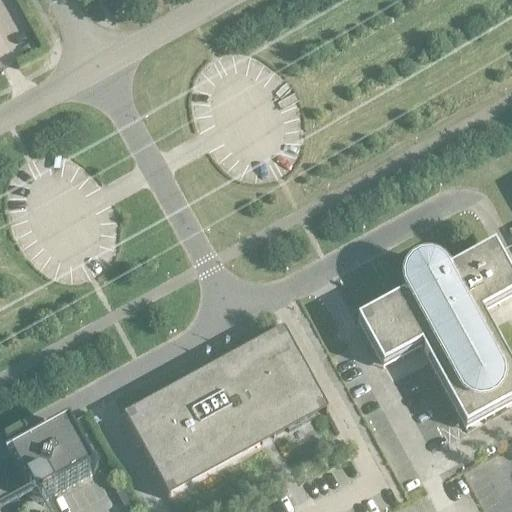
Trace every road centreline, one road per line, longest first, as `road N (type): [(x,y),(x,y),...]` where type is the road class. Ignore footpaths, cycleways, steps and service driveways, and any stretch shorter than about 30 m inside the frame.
road 1 (unclassified): [(234,318),(96,69)]
road 2 (unknown): [(319,511),(365,485),(371,465),(277,295)]
road 3 (unclassified): [(0,443),(234,318)]
road 4 (unclassified): [(234,318),(464,194)]
road 5 (tertiary): [(96,69),(230,0)]
road 6 (unknown): [(91,394),(154,511)]
